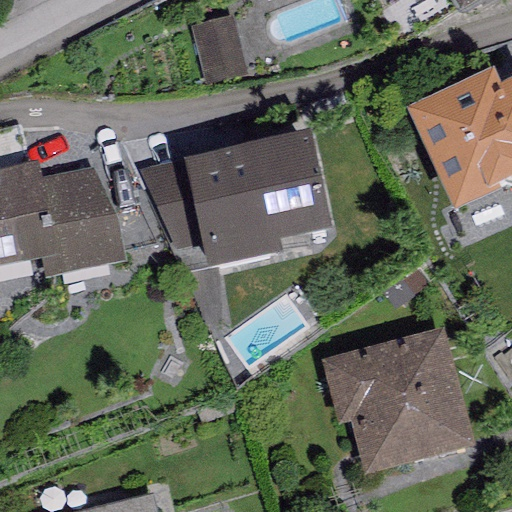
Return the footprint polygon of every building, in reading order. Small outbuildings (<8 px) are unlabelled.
[(443,0),(458,25),(500,0),(443,0)] [(247,77),(233,19),(188,30),(202,87),(247,77)] [(400,113),(454,228),(511,200),(511,61),(510,62),(504,51),(477,63),(482,75),(400,113)] [(310,142),(184,166),(200,248),(206,279),(283,264),(281,252),(330,242),(310,142)] [(174,257),(200,248),(184,166),(183,163),(138,175),(174,257)] [(0,273),(41,266),(43,283),(125,268),(94,172),(40,182),(38,166),(0,174),(0,273)] [(443,335),(322,367),(339,430),(348,427),(363,483),(475,453),(443,335)] [(154,511),(151,500),(98,511),(154,511)]
